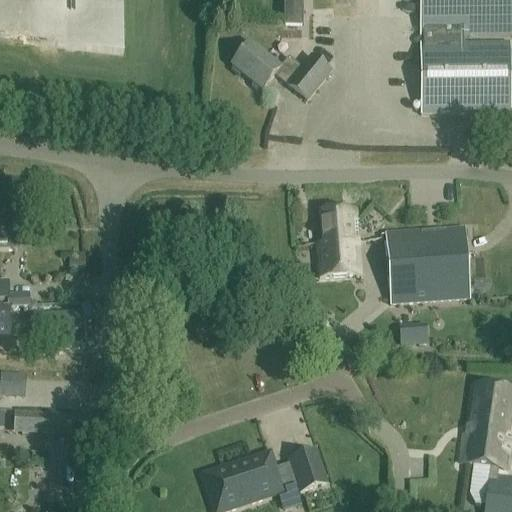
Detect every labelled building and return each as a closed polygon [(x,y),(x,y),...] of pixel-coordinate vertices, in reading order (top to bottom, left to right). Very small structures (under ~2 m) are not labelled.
[(0,0),(0,41),(70,52),(78,0),(0,0)] [(511,0),(418,0),(419,38),(424,38),(424,46),(420,46),(420,116),(510,115),(510,101),(511,101),(511,62),(510,63),(510,45),(463,46),(463,37),(511,36),(511,0)] [(279,70),(249,45),(230,67),(262,93),(274,77),(306,103),(330,74),(310,58),(301,70),(288,59),(279,70)] [(359,137),(359,148),(396,148),(396,138),(359,137)] [(319,213),(322,246),(357,243),(355,210),(319,213)] [(14,220),(0,220),(0,253),(15,253),(14,220)] [(470,302),(466,230),(385,236),(389,307),(470,302)] [(360,276),(357,243),(322,246),(315,247),(318,280),(360,276)] [(9,312),(0,312),(0,339),(10,339),(9,312)] [(0,398),(26,398),(26,388),(0,387),(0,398)] [(511,402),(511,393),(476,389),(469,439),(464,438),(460,467),(490,471),(484,511),(511,511),(511,481),(497,479),(498,471),(506,472),(510,437),(508,437),(511,402)] [(1,410),(27,410),(27,400),(1,399),(1,410)] [(67,417),(12,415),(11,435),(66,438),(67,417)] [(326,485),(315,455),(289,463),(289,466),(288,466),(275,470),(270,456),(247,463),(249,468),(226,476),(224,470),(202,478),(213,511),(231,511),(283,495),(281,491),(294,487),(296,486),(299,494),(326,485)]
